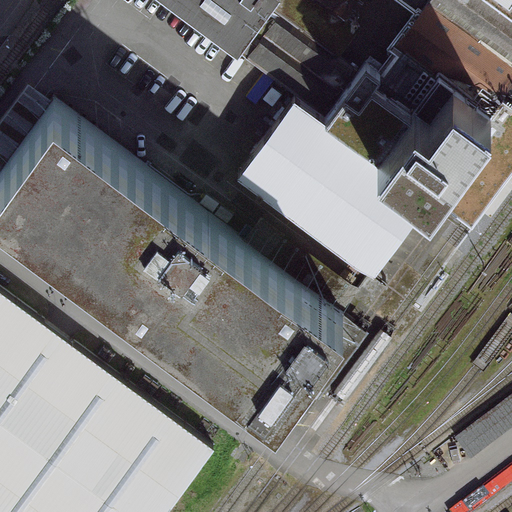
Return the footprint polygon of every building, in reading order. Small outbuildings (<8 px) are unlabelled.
[(320,0),(166,0),(163,5),(294,105),(324,128),(360,74),(335,55),(357,25),(344,15),(343,17),(320,0)] [(320,0),(343,17),(344,15),(355,0),(320,0)] [(449,87),(489,116),(426,202),(448,218),(511,129),(511,104),(500,96),(511,80),(511,9),(499,0),(427,0),(418,13),(394,46),(434,75),(436,72),(437,73),(451,83),(449,87)] [(400,0),(418,13),(427,0),(400,0)] [(511,0),(499,0),(511,9),(511,0)] [(48,45),(42,41),(36,49),(42,53),(48,45)] [(360,74),(324,128),(375,165),(412,110),(377,87),(382,79),(364,67),(360,74)] [(375,165),(426,202),(489,116),(449,87),(451,83),(437,73),(412,110),(375,165)] [(0,169),(50,99),(27,83),(0,121),(0,169)] [(206,210),(51,96),(50,99),(0,169),(0,247),(276,452),(367,334),(206,210)] [(372,281),(426,202),(375,165),(324,128),(294,105),(237,181),(257,196),(255,199),(259,202),(261,199),(372,281)] [(162,511),(215,442),(0,282),(0,511),(162,511)] [(511,389),(453,436),(468,455),(511,421),(511,389)]
